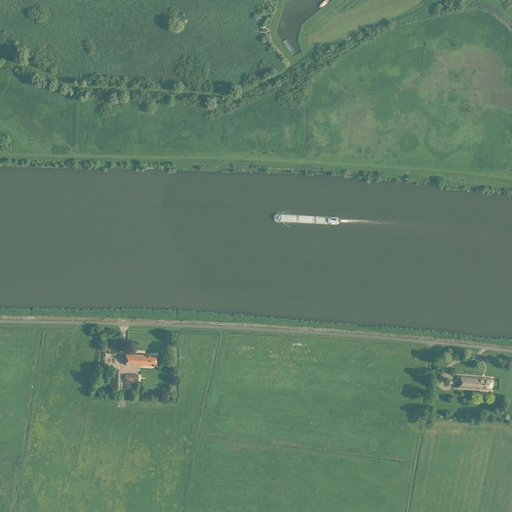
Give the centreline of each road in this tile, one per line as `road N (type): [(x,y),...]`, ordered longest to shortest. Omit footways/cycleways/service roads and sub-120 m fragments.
road 1 (track): [(0,154),(261,159),(511,177)]
road 2 (unclassified): [(511,349),(0,323)]
road 3 (track): [(336,0),(304,27),(301,58),(232,95),(77,86),(0,51)]
